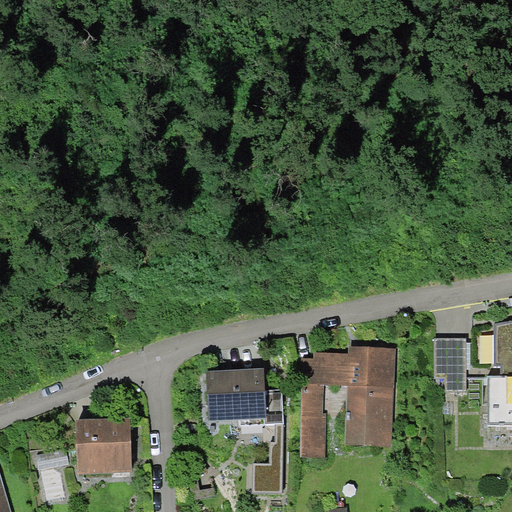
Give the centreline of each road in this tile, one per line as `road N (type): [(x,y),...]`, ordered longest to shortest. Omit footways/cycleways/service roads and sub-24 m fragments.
road 1 (residential): [(511,286),(158,352)]
road 2 (residential): [(158,352),(0,410)]
road 3 (residential): [(166,511),(158,352)]
